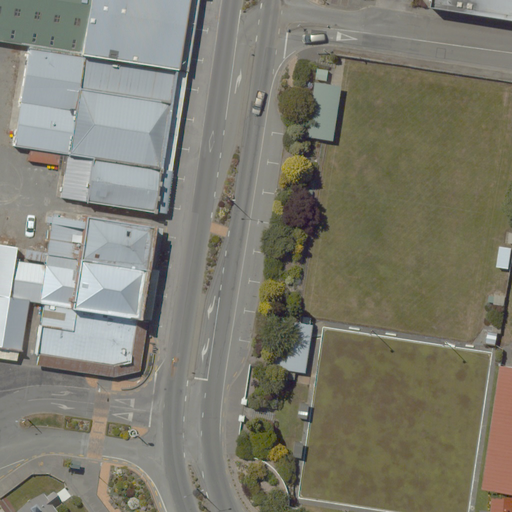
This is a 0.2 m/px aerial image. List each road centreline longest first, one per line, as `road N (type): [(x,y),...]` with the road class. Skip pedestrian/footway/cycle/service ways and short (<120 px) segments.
road 1 (primary): [(193,411),(252,16)]
road 2 (residential): [(252,16),(511,52)]
road 3 (tertiary): [(0,414),(48,399),(193,411)]
road 4 (tertiary): [(192,454),(36,441),(0,449)]
